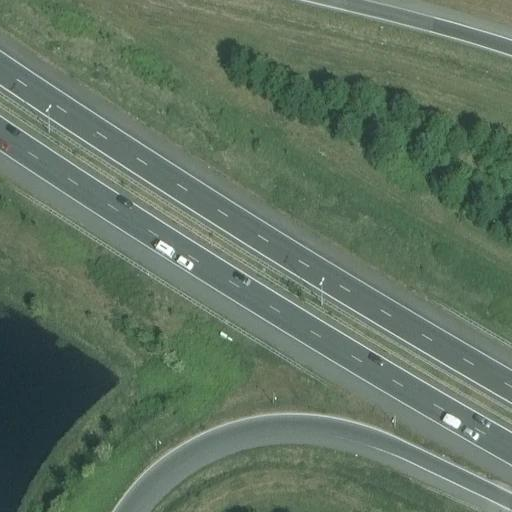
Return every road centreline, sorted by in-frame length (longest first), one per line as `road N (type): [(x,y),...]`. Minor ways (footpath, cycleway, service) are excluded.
road 1 (motorway): [(511,386),(273,244),(0,66)]
road 2 (motorway): [(0,132),(247,293),(511,448)]
road 3 (motorway): [(123,511),(192,449),(286,424),(364,436),(511,503)]
road 4 (motorway): [(511,52),(320,0)]
